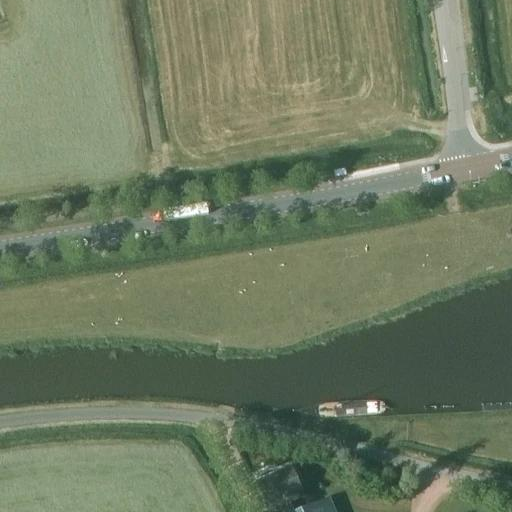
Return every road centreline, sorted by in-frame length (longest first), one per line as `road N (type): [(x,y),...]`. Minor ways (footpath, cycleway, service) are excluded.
road 1 (unclassified): [(0,423),(162,414),(310,436),(511,486)]
road 2 (secondary): [(0,247),(463,168)]
road 3 (tertiary): [(463,168),(440,0)]
